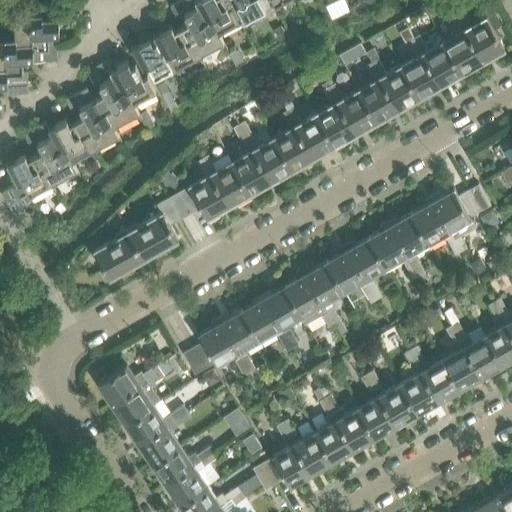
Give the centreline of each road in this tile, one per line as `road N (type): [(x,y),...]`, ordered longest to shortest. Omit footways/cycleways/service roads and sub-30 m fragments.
road 1 (residential): [(511,99),(62,348)]
road 2 (residential): [(0,134),(161,0)]
road 3 (residential): [(134,511),(49,385),(62,348)]
road 4 (residential): [(344,511),(511,420)]
road 5 (residential): [(62,348),(0,229)]
